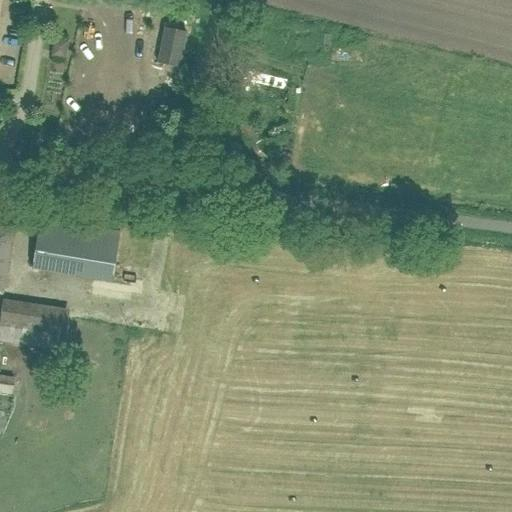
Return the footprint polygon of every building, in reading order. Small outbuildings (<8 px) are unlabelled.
[(179,68),(186,33),(164,28),(157,63),(179,68)] [(54,39),(51,56),(64,58),(67,41),(54,39)] [(119,232),(41,219),(33,268),(111,281),(119,232)] [(0,291),(3,292),(13,226),(0,224),(0,291)] [(0,306),(0,339),(63,349),(68,317),(0,306)] [(0,393),(11,395),(14,377),(0,375),(0,393)]
